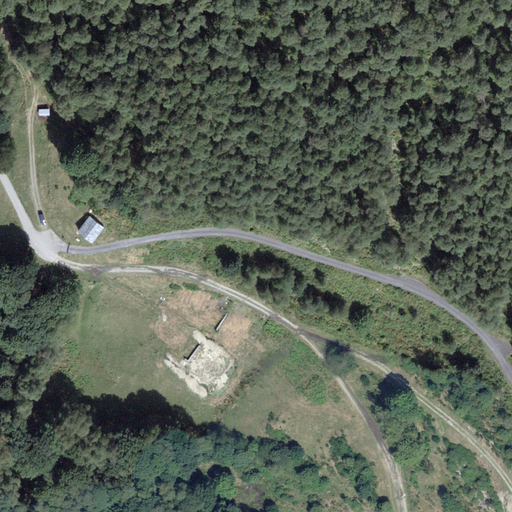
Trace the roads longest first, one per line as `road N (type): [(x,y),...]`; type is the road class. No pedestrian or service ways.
road 1 (track): [(5,16),(12,39),(39,70),(32,162),(48,269),(191,278),(306,333),(378,422),(408,511)]
road 2 (unclassified): [(0,173),(30,244),(43,253),(185,233),(260,238),(430,296),(478,331),(511,378)]
road 3 (track): [(306,333),(388,374),(481,448),(511,488)]
